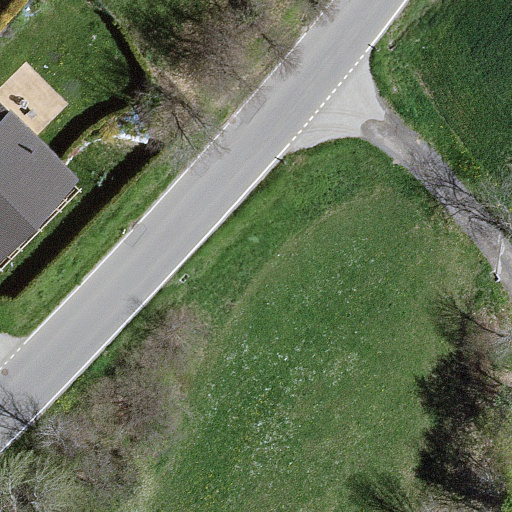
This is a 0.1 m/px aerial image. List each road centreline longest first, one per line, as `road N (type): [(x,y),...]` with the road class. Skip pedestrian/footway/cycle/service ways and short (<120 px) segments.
road 1 (tertiary): [(0,414),(260,132),(367,0)]
road 2 (track): [(511,292),(467,196),(315,67)]
